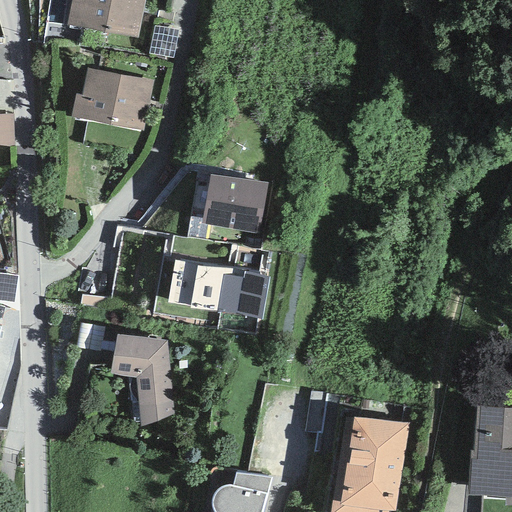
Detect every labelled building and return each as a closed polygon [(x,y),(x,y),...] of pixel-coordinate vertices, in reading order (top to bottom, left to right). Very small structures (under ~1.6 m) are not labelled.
[(137,39),(144,0),(71,0),(65,25),(137,39)] [(142,131),(152,81),(87,68),(81,95),(76,94),(71,117),(142,131)] [(13,114),(0,114),(0,146),(14,146),(13,114)] [(267,185),(209,175),(201,224),(259,234),(267,185)] [(268,277),(196,266),(189,308),(262,320),(268,277)] [(136,378),(140,427),(174,415),(167,340),(116,334),(109,373),(136,378)] [(304,424),(320,428),(329,390),(313,386),(304,424)] [(469,450),(467,495),(505,497),(504,506),(511,506),(511,408),(476,406),(474,451),(469,450)] [(408,425),(353,417),(340,502),(332,500),(330,511),(389,511),(395,511),(408,425)] [(261,511),(270,479),(235,473),(232,486),(228,486),(225,487),(222,488),(218,491),(214,495),(213,498),(212,502),(212,506),(213,509),(214,511),(261,511)]
